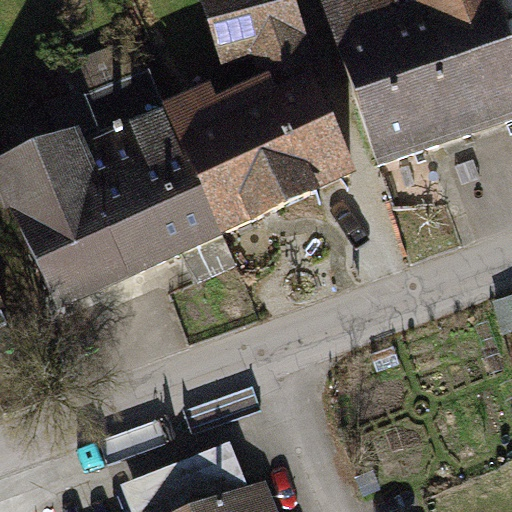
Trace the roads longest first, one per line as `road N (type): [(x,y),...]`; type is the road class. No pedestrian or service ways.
road 1 (residential): [(0,454),(251,353),(511,263)]
road 2 (unknown): [(317,511),(251,353)]
